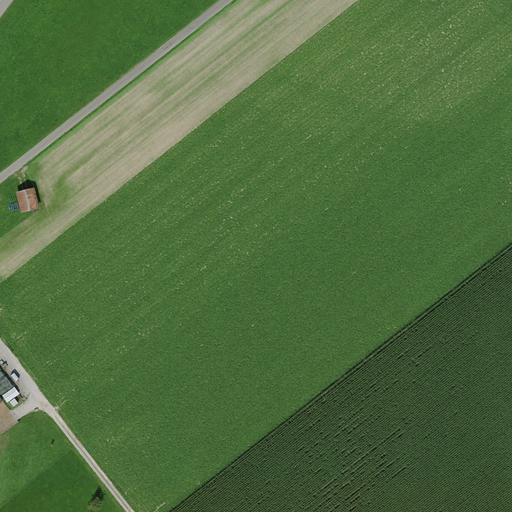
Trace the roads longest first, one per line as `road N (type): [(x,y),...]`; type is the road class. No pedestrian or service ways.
road 1 (unclassified): [(228,0),(0,180)]
road 2 (unclassified): [(0,350),(131,511)]
